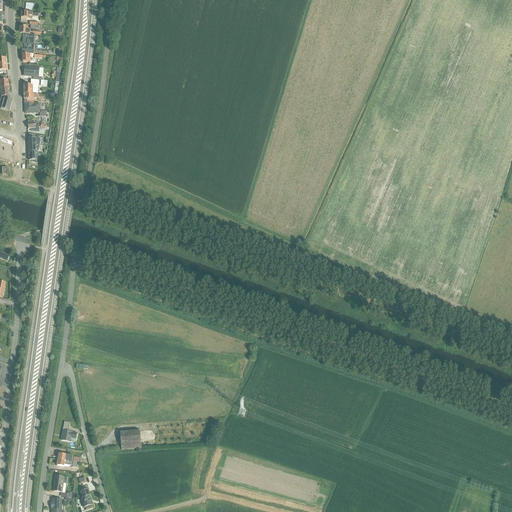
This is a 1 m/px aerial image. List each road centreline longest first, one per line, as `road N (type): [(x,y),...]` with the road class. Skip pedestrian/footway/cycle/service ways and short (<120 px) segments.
road 1 (primary): [(19,511),(86,0)]
road 2 (unclassified): [(0,484),(20,247)]
road 3 (unclassified): [(107,0),(85,201)]
road 4 (unclassified): [(61,368),(107,511)]
road 5 (unclassified): [(61,368),(38,511)]
road 6 (unclassified): [(21,135),(14,0)]
